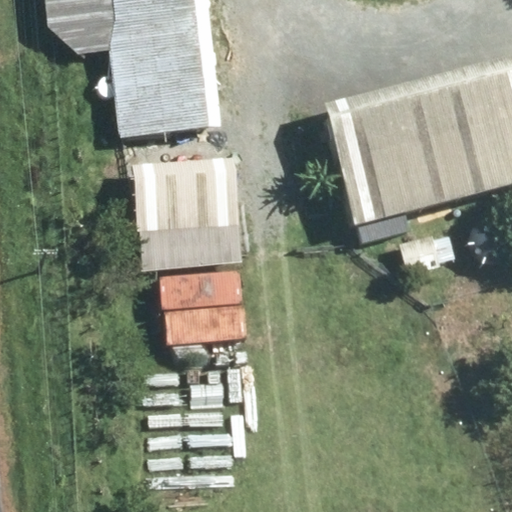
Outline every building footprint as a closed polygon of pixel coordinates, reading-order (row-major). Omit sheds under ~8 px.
[(194,134),(184,0),(26,0),(30,49),(95,45),(102,140),(194,134)] [(511,55),(294,112),(325,233),(511,185),(511,55)] [(217,157),(113,170),(128,281),(232,267),(217,157)] [(441,231),(385,252),(396,282),(452,261),(441,231)] [(390,377),(416,428),(459,407),(427,343),(395,358),(402,371),(390,377)]
